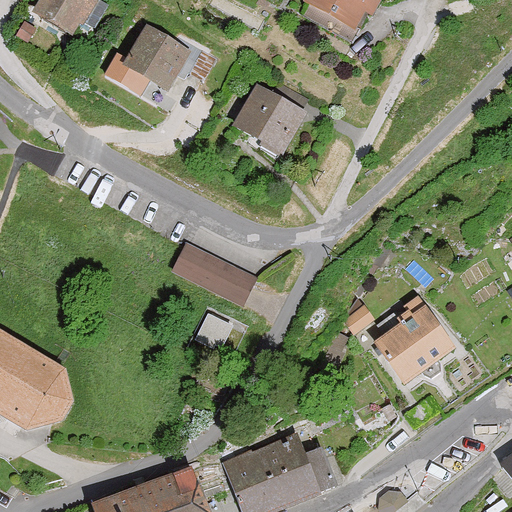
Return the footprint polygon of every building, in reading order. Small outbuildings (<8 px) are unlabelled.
[(36,0),(40,2),(33,15),(72,39),(82,23),(93,30),(107,5),(98,0),(36,0)] [(305,0),(304,3),(308,5),(302,16),(348,42),(365,14),(372,18),(382,0),(305,0)] [(190,54),(146,29),(128,61),(119,55),(105,78),(141,99),(150,84),(170,96),(184,71),(181,69),(190,54)] [(272,97),(256,88),(233,128),(282,157),(306,117),(299,113),(306,100),(279,84),(272,97)] [(255,280),(187,245),(172,274),(240,309),(255,280)] [(355,338),(376,324),(365,308),(344,322),(355,338)] [(455,351),(424,309),(374,345),(404,388),(455,351)] [(232,328),(209,316),(196,342),(212,350),(215,344),(221,348),(232,328)] [(0,424),(28,440),(62,429),(73,409),(67,375),(0,336),(0,424)] [(242,511),(277,511),(335,489),(319,450),(304,456),(296,436),(223,465),(235,494),(242,511)] [(511,459),(502,467),(511,479),(511,459)] [(94,511),(189,511),(206,505),(192,471),(94,510),(94,511)] [(415,511),(425,503),(414,491),(390,511),(415,511)] [(206,505),(208,511),(242,511),(235,494),(206,505)]
